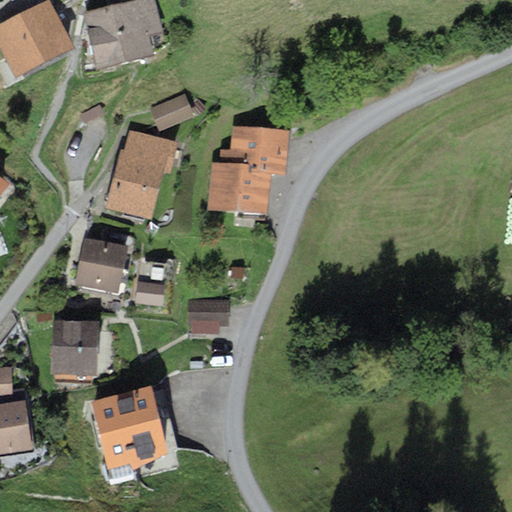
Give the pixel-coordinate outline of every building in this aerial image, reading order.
[(145,0),(85,14),(97,66),(149,54),(144,33),(159,30),(152,0),(145,0)] [(48,3),(0,27),(0,38),(17,72),(69,45),(48,3)] [(183,95),(149,110),(158,130),(191,115),(183,95)] [(218,163),(211,163),(208,210),(268,214),(270,172),(284,173),(287,130),(232,127),(231,150),(219,149),(218,163)] [(172,141),(128,128),(107,204),(151,217),(172,141)] [(128,245),(85,237),(75,285),(118,293),(128,245)] [(164,284),(137,282),(134,304),(162,306),(164,284)] [(229,300),(188,300),(188,325),(192,325),(191,334),(219,334),(219,326),(228,327),(229,300)] [(98,322),(51,320),(49,374),(97,375),(98,322)] [(10,368),(0,368),(0,406),(11,404),(10,368)] [(150,384),(89,400),(109,475),(136,468),(168,452),(150,384)] [(0,406),(0,456),(32,451),(24,402),(11,404),(0,406)]
